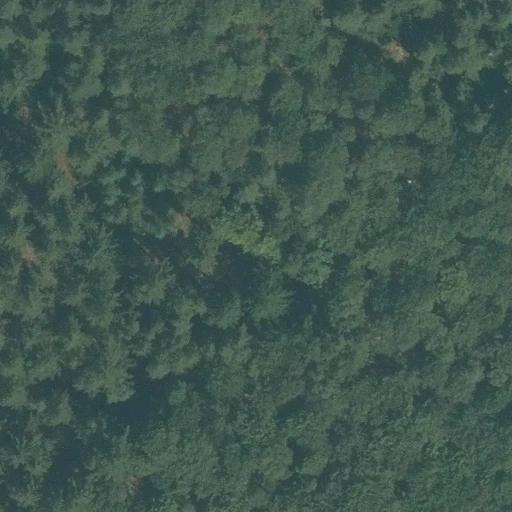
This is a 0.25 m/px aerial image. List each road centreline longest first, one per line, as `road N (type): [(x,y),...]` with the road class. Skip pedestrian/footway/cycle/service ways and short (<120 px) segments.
road 1 (track): [(511,95),(309,274),(511,436)]
road 2 (track): [(309,274),(40,511)]
road 3 (track): [(306,0),(472,130)]
